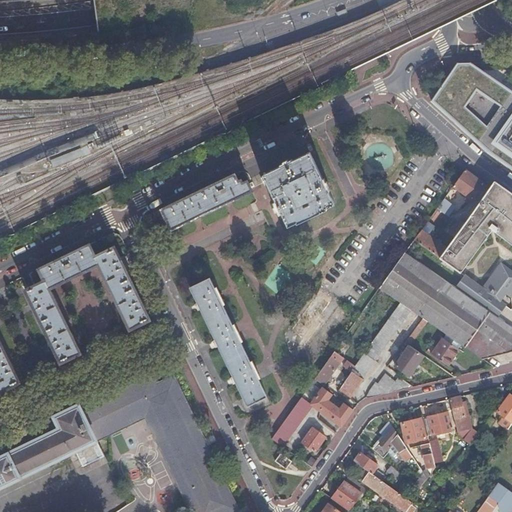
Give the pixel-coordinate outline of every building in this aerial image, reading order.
[(511,91),(470,63),(457,63),(431,101),(486,151),(511,169),(511,91)] [(293,222),(294,224),(324,209),(323,208),(332,203),(326,191),(327,191),(325,186),(326,185),(324,181),(323,182),(321,178),(319,179),(306,152),(259,175),(273,202),(271,203),(273,206),(271,207),(274,212),(276,211),(277,215),(279,214),(285,226),(293,222)] [(457,177),(450,186),(466,196),(463,200),(467,203),(482,182),(463,169),(461,172),(459,174),(457,177)] [(159,209),(168,230),(249,192),(244,182),(240,184),(238,180),(236,182),(232,174),(159,209)] [(511,193),(493,180),(463,223),(452,237),(444,248),(438,257),(460,274),(460,273),(459,273),(490,230),(511,245),(511,193)] [(445,215),(451,206),(441,198),(428,217),(432,220),(439,211),(445,215)] [(452,237),(463,223),(457,219),(445,232),(452,237)] [(438,257),(444,248),(438,244),(435,241),(418,230),(412,238),(438,257)] [(22,290),(57,363),(77,354),(46,289),(96,265),(128,330),(147,320),(112,246),(92,256),(87,244),(36,268),(42,280),(22,290)] [(426,321),(482,360),(511,351),(511,327),(501,320),(455,287),(403,250),(377,287),(399,302),(409,309),(421,317),(426,321)] [(501,320),(511,327),(511,302),(511,303),(511,302),(510,302),(511,307),(509,309),(497,300),(503,292),(509,296),(509,297),(510,297),(510,296),(511,293),(511,268),(510,271),(499,263),(481,288),(462,275),(463,276),(455,287),(501,320)] [(187,288),(245,407),(265,397),(253,374),(255,373),(252,366),(250,367),(235,337),(237,336),(234,330),(232,331),(217,300),(219,299),(216,293),(214,294),(207,278),(187,288)] [(315,293),(289,329),(301,338),(310,326),(314,329),(319,323),(315,320),(328,302),(315,293)] [(399,302),(353,366),(351,368),(361,376),(372,360),(373,360),(409,309),(399,302)] [(338,321),(344,313),(337,308),(331,316),(338,321)] [(406,343),(407,344),(408,345),(426,321),(421,317),(402,341),(406,343)] [(430,354),(447,366),(458,349),(439,336),(432,346),(434,347),(430,354)] [(397,348),(401,351),(406,343),(402,341),(397,348)] [(392,365),(407,375),(422,354),(412,348),(408,345),(407,344),(392,365)] [(434,347),(432,346),(430,344),(425,351),(430,354),(434,347)] [(0,391),(17,383),(0,347),(0,391)] [(312,378),(321,384),(325,379),(327,381),(329,378),(327,376),(341,357),(332,351),(312,378)] [(349,370),(351,368),(353,366),(345,360),(341,367),(348,372),(349,370)] [(335,389),(347,397),(361,378),(349,370),(348,372),(335,389)] [(80,413),(93,440),(143,416),(189,511),(234,511),(237,511),(170,375),(154,383),(149,372),(86,403),(89,408),(80,413)] [(377,383),(365,399),(413,387),(400,377),(395,383),(386,374),(378,384),(377,383)] [(321,388),(321,389),(321,384),(312,378),(310,382),(320,389),(321,388)] [(270,438),(294,456),(303,444),(313,452),(324,436),(316,431),(322,423),(317,419),(312,416),(316,410),(319,411),(340,426),(351,410),(343,404),(339,409),(327,401),(331,395),(321,389),(321,388),(320,389),(310,404),(299,397),(270,438)] [(497,423),(506,429),(511,420),(511,397),(507,395),(495,412),(502,416),(497,423)] [(457,432),(472,428),(464,401),(460,402),(459,397),(448,399),(457,432)] [(0,486),(73,451),(80,467),(101,457),(93,440),(80,413),(76,404),(50,416),(56,430),(0,456),(0,486)] [(431,434),(451,429),(446,411),(427,416),(427,417),(422,418),(426,434),(430,433),(431,434)] [(400,422),(405,442),(425,437),(425,434),(421,417),(413,419),(400,422)] [(480,428),(484,432),(493,420),(488,417),(480,428)] [(378,432),(382,435),(391,425),(388,421),(378,432)] [(397,452),(403,461),(411,456),(410,454),(410,453),(391,425),(382,435),(371,448),(381,457),(387,451),(392,455),(397,452)] [(463,439),(469,443),(477,432),(472,428),(463,439)] [(435,438),(427,440),(427,442),(432,462),(437,460),(439,457),(435,438)] [(432,462),(427,442),(419,444),(425,467),(426,467),(428,470),(430,471),(433,467),(433,466),(432,462)] [(364,468),(381,480),(384,476),(376,470),(376,471),(374,470),(377,465),(358,451),(352,460),(364,468)] [(280,453),(274,461),(285,469),(291,461),(280,453)] [(310,457),(306,462),(310,465),(314,460),(310,457)] [(405,461),(409,467),(416,462),(412,457),(405,461)] [(385,471),(395,480),(400,475),(389,466),(385,471)] [(361,480),(405,511),(410,511),(414,507),(410,504),(411,502),(389,485),(385,483),(381,480),(364,468),(360,474),(363,476),(361,480)] [(414,487),(416,489),(426,477),(421,470),(420,469),(415,474),(418,478),(412,485),(414,487)] [(355,488),(358,484),(350,479),(347,483),(355,488)] [(344,480),(330,498),(346,509),(359,491),(355,488),(347,483),(344,480)] [(511,511),(511,493),(497,483),(484,501),(493,508),(497,502),(498,511),(511,511)] [(355,488),(359,491),(362,493),(365,489),(358,484),(355,488)] [(475,511),(489,511),(493,508),(484,501),(475,511)] [(340,511),(327,502),(319,511),(340,511)] [(421,508),(426,511),(438,511),(425,502),(421,508)]
